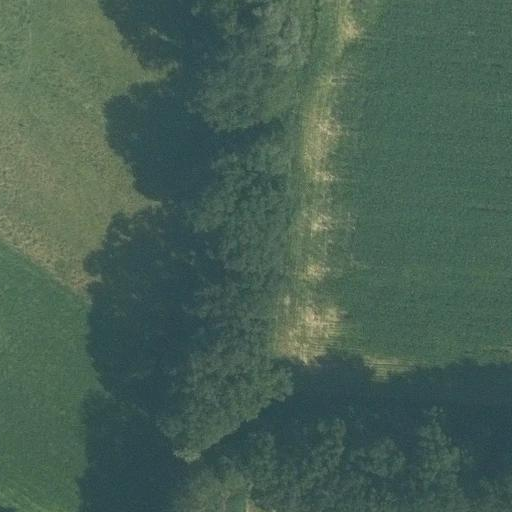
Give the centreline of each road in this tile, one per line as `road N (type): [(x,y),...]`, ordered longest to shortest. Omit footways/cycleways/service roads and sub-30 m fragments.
road 1 (track): [(223,436),(247,0)]
road 2 (track): [(223,436),(511,454)]
